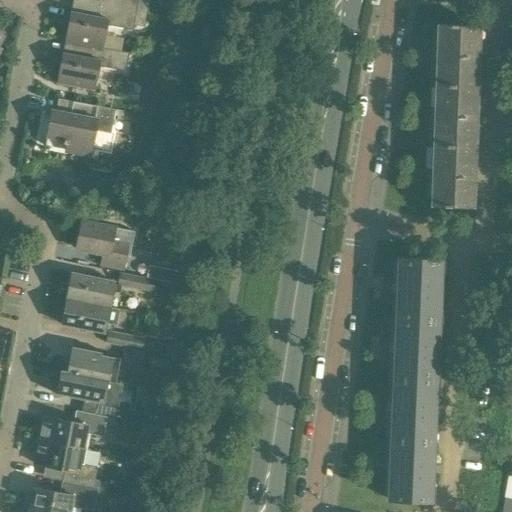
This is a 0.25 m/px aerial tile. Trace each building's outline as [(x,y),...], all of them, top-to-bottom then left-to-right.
[(68,21),(64,41),(68,42),(103,48),(107,26),(133,30),(134,25),(144,27),(147,14),(76,0),(72,22),(68,21)] [(76,0),(147,14),(149,0),(76,0)] [(477,86),(479,26),(479,25),(437,24),(435,84),(477,86)] [(68,42),(64,63),(60,63),(56,83),(95,90),(99,67),(125,72),(128,53),(103,48),(68,42)] [(435,84),(433,145),(474,146),(477,86),(435,84)] [(51,110),(46,137),(66,141),(63,153),(91,158),(93,146),(96,131),(111,134),(115,110),(67,101),(65,112),(51,110)] [(474,146),(433,145),(431,205),(472,207),(474,146)] [(124,164),(125,163),(125,160),(122,155),(118,155),(112,158),(111,164),(114,168),(117,168),(118,168),(124,164)] [(113,239),(115,228),(81,221),(76,248),(103,254),(101,265),(124,269),(129,243),(113,239)] [(440,260),(399,258),(396,318),(437,320),(440,260)] [(117,285),(153,293),(156,279),(128,274),(119,272),(117,285)] [(111,307),(116,282),(71,273),(66,298),(111,307)] [(105,333),(111,307),(66,298),(61,324),(105,333)] [(393,379),(435,380),(437,320),(396,318),(393,379)] [(108,331),(106,343),(124,347),(142,350),(144,338),(108,331)] [(66,371),(60,370),(60,371),(116,382),(118,367),(127,369),(128,366),(143,369),(146,351),(142,350),(124,347),(122,360),(120,360),(120,359),(100,355),(101,353),(71,347),(66,371)] [(56,394),(84,399),(82,411),(107,417),(113,418),(117,400),(104,398),(107,381),(115,383),(116,382),(60,371),(56,394)] [(435,380),(393,379),(391,439),(432,441),(435,380)] [(43,416),(39,440),(86,449),(89,434),(103,437),(107,417),(82,411),(75,410),(73,422),(43,416)] [(388,499),(430,501),(432,441),(391,439),(388,499)] [(34,463),(64,469),(62,481),(98,488),(105,489),(107,481),(95,479),(97,467),(83,464),(86,449),(39,440),(34,463)] [(511,475),(508,475),(502,511),(508,511),(511,511),(511,509),(511,475)] [(93,511),(98,488),(62,481),(60,493),(33,487),(29,511),(33,511),(71,511),(73,506),(77,507),(77,508),(93,511)]
